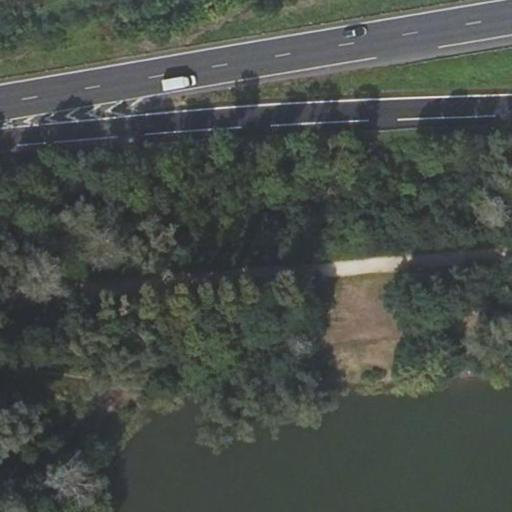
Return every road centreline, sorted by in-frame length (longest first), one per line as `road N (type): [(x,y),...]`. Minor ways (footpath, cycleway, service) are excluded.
road 1 (trunk): [(0,104),(511,17)]
road 2 (trunk): [(0,140),(511,108)]
